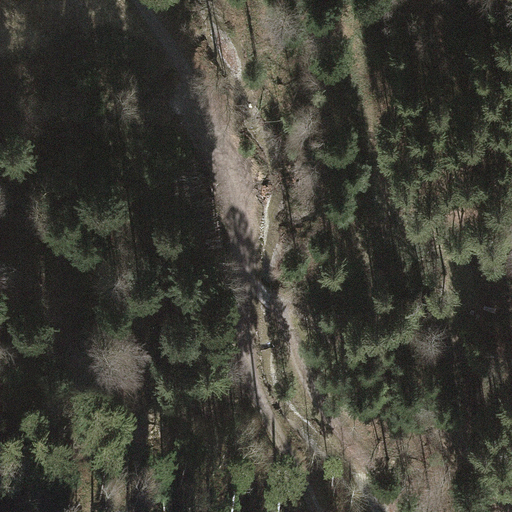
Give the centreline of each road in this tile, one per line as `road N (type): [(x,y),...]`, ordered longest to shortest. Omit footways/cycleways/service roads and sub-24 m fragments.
road 1 (track): [(144,0),(179,55),(225,160),(248,283),(280,299),(303,383),(396,511)]
road 2 (track): [(511,493),(488,487),(435,416),(280,299)]
road 3 (track): [(248,283),(239,332),(251,393),(299,468),(315,511)]
